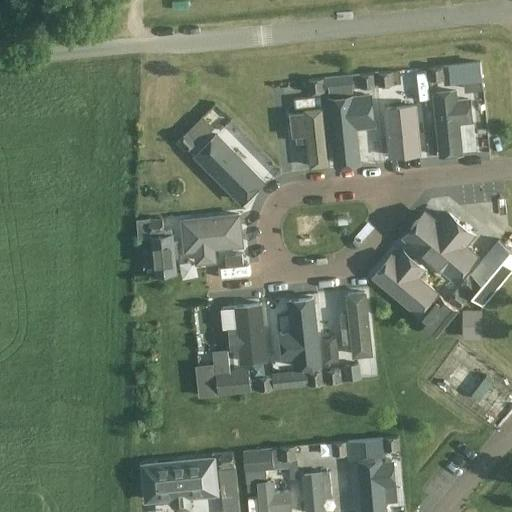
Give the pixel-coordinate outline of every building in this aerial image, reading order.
[(451,80),(464,79),(482,77),(481,62),(450,65),(451,80)] [(445,79),(444,66),(428,67),(429,81),(445,79)] [(379,72),(377,72),(379,86),(395,84),(393,71),(379,72)] [(376,86),(375,73),(359,74),(360,88),(376,86)] [(325,92),(326,92),(354,89),(353,75),(325,78),(324,78),(325,91),(325,92)] [(325,91),(324,78),(308,79),(309,93),(325,91)] [(445,84),(420,87),(429,157),(455,154),(451,127),(463,126),(459,93),(446,94),(445,84)] [(390,94),(391,154),(411,153),(410,93),(390,94)] [(317,94),(293,97),(301,170),(326,167),(317,94)] [(364,96),(326,100),(333,165),(353,163),(350,135),(368,133),(364,96)] [(221,115),(204,135),(248,172),(265,152),(221,115)] [(189,130),(177,141),(187,151),(198,140),(189,130)] [(494,196),(493,221),(503,221),(504,196),(494,196)] [(437,212),(428,222),(414,210),(389,239),(448,287),(471,260),(457,248),(467,236),(437,212)] [(176,253),(235,249),(232,216),(173,221),(176,253)] [(163,218),(150,220),(151,234),(165,233),(163,218)] [(511,249),(499,239),(470,273),(480,282),(482,283),(471,295),(483,306),(511,271),(511,249)] [(435,295),(391,252),(367,277),(411,320),(435,295)] [(461,285),(471,293),(480,282),(470,273),(461,285)] [(319,326),(330,325),(329,297),(341,296),(341,284),(320,285),(320,291),(317,291),(319,326)] [(449,300),(459,308),(469,295),(470,295),(459,287),(449,300)] [(367,356),(358,295),(336,298),(344,360),(367,356)] [(294,366),(314,364),(306,298),(288,301),(292,335),(273,337),(275,353),(292,351),(294,366)] [(439,302),(423,322),(421,324),(436,336),(437,335),(446,324),(454,314),(439,302)] [(258,360),(252,305),(227,308),(230,338),(221,339),(222,349),(228,348),(230,363),(258,360)] [(482,336),(482,308),(465,308),(465,322),(461,322),(461,328),(465,328),(465,336),(482,336)] [(340,360),(337,337),(322,338),(324,362),(340,360)] [(449,378),(492,411),(503,397),(486,385),(494,372),(476,359),(468,371),(458,364),(449,378)] [(272,362),(274,388),(274,389),(308,385),(307,369),(293,370),(292,360),(272,362)] [(218,395),(251,392),(249,368),(216,372),(218,395)] [(325,370),(327,382),(327,384),(343,382),(343,381),(341,369),(325,370)] [(308,372),(310,384),(310,386),(325,384),(325,383),(324,370),(308,372)] [(273,375),(257,377),(258,389),(259,390),(274,389),(274,388),(273,375)] [(215,378),(199,380),(197,380),(198,395),(201,395),(217,394),(215,378)] [(385,437),(386,451),(401,450),(400,436),(385,437)] [(348,454),(348,460),(386,457),(386,451),(385,437),(347,440),(347,441),(348,454)] [(347,441),(332,442),(333,455),(348,454),(347,441)] [(295,445),(283,446),(280,447),(281,460),(296,459),(295,445)] [(272,447),(244,450),(246,471),(274,469),(272,447)] [(221,468),(236,466),(234,451),(220,452),(221,468)] [(135,497),(209,492),(206,458),(132,463),(135,497)] [(327,473),(330,511),(347,511),(349,511),(345,471),(327,473)] [(390,497),(387,472),(352,475),(355,511),(381,511),(380,498),(390,497)] [(318,511),(317,473),(294,474),(295,511),(318,511)] [(290,511),(288,481),(265,483),(267,511),(290,511)]
